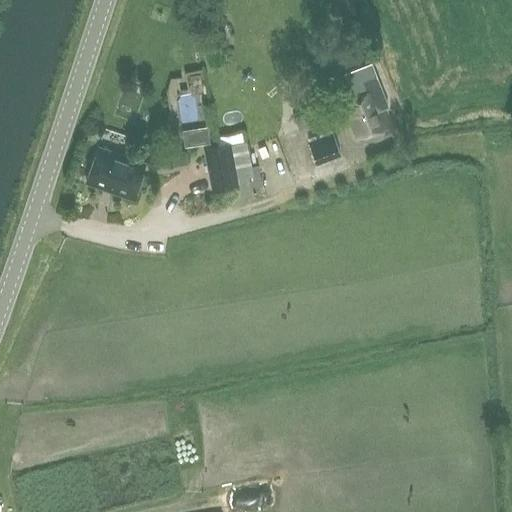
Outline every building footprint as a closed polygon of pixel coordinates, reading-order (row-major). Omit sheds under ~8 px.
[(197,65),(181,66),(183,83),(199,82),(197,65)] [(341,102),(356,139),(387,126),(381,109),(384,108),(387,107),(374,75),(362,80),(362,78),(341,86),(347,100),(341,102)] [(307,128),(327,122),(319,99),(299,106),(307,128)] [(316,163),(339,154),(331,132),(307,141),(316,163)] [(205,149),(213,188),(236,184),(228,145),(205,149)] [(86,181),(133,197),(144,164),(97,148),(86,181)] [(199,172),(174,182),(178,194),(204,183),(199,172)] [(152,245),(153,234),(123,233),(123,244),(152,245)] [(254,505),(264,505),(264,487),(253,487),(254,505)]
